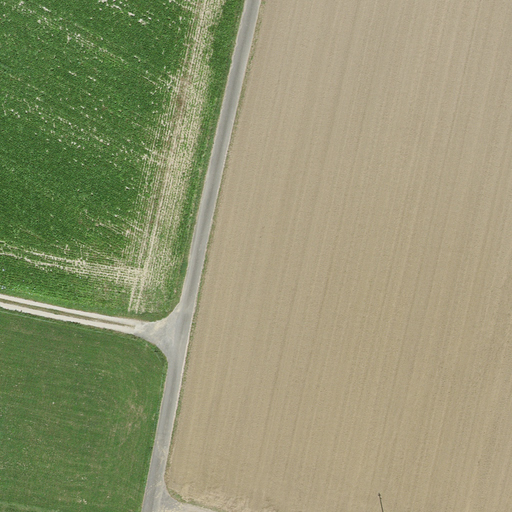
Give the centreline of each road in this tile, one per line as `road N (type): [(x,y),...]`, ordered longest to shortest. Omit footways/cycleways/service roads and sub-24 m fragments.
road 1 (unclassified): [(150,511),(255,0)]
road 2 (track): [(182,335),(0,298)]
